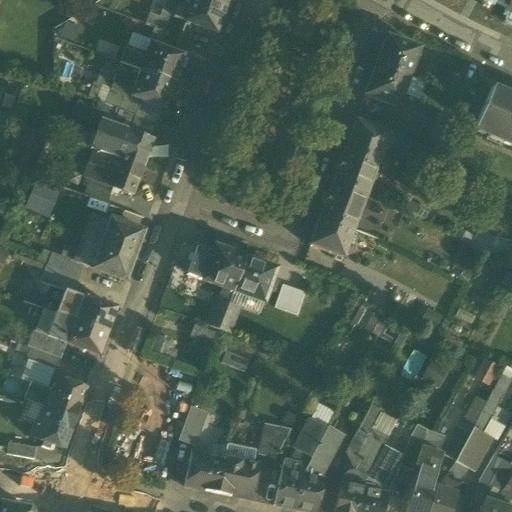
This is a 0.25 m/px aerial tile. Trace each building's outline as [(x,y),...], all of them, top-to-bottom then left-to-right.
[(174,19),(181,22),(188,0),(165,0),(160,14),(174,19)] [(214,35),(225,8),(203,0),(188,0),(181,22),(193,27),(214,35)] [(494,3),(506,10),(509,0),(494,0),(495,0),(494,3)] [(153,29),(168,35),(170,29),(174,19),(160,14),(159,18),(148,14),(143,25),(153,29)] [(176,37),(188,42),(193,27),(181,22),(178,32),(176,37)] [(78,28),(65,23),(59,38),(73,43),(78,28)] [(168,35),(153,29),(148,41),(149,41),(148,44),(161,49),(165,37),(167,38),(168,35)] [(170,29),(168,35),(176,37),(178,32),(170,29)] [(149,41),(148,41),(131,34),(125,48),(144,55),(148,44),(149,41)] [(161,49),(170,52),(176,37),(168,35),(167,38),(165,37),(161,49)] [(188,42),(176,37),(170,52),(182,57),(188,42)] [(385,38),(374,67),(407,79),(418,50),(385,38)] [(144,55),(138,71),(172,84),(182,57),(170,52),(161,49),(148,44),(144,55)] [(118,64),(138,71),(144,55),(125,48),(125,47),(118,64)] [(396,108),(407,79),(374,67),(363,96),(396,108)] [(138,71),(133,84),(128,98),(139,102),(162,111),(172,84),(138,71)] [(99,72),(94,86),(108,91),(113,77),(99,72)] [(110,92),(128,98),(133,84),(113,77),(108,91),(110,92)] [(450,102),(461,107),(471,85),(460,80),(450,102)] [(86,100),(104,107),(110,92),(108,91),(94,86),(91,85),(86,100)] [(473,132),(511,148),(511,99),(491,90),(473,132)] [(133,117),(139,102),(128,98),(110,92),(104,107),(114,110),(133,117)] [(139,102),(133,117),(157,126),(162,111),(139,102)] [(108,125),(128,132),(133,117),(114,110),(108,125)] [(9,114),(0,112),(0,123),(6,125),(9,114)] [(151,141),(157,126),(133,117),(128,132),(151,141)] [(89,150),(94,152),(141,169),(151,141),(128,132),(108,125),(99,121),(94,136),(89,150)] [(419,133),(444,143),(450,130),(425,121),(419,133)] [(354,122),(343,150),(378,163),(384,147),(389,149),(392,141),(387,139),(389,135),(354,122)] [(57,138),(89,150),(94,136),(63,124),(57,138)] [(343,150),(331,184),(366,197),(378,163),(343,150)] [(131,197),(141,169),(94,152),(89,166),(88,166),(83,179),(84,180),(83,184),(87,186),(98,190),(100,186),(107,188),(107,189),(111,190),(117,193),(117,192),(131,197)] [(385,159),(383,165),(391,168),(393,162),(385,159)] [(389,174),(391,168),(383,165),(381,171),(389,174)] [(59,192),(34,182),(23,211),(47,221),(59,192)] [(331,184),(318,218),(353,231),(366,197),(331,184)] [(83,198),(105,206),(111,190),(107,189),(107,188),(100,186),(98,190),(87,186),(83,198)] [(416,219),(423,223),(429,212),(422,208),(416,219)] [(80,238),(100,245),(108,222),(89,215),(80,238)] [(342,259),(353,231),(318,218),(308,247),(342,259)] [(108,222),(100,245),(133,258),(143,232),(109,220),(108,222)] [(83,267),(90,271),(100,245),(80,238),(76,251),(72,262),(83,267)] [(124,283),(133,258),(100,245),(90,271),(124,283)] [(58,258),(72,262),(76,251),(62,246),(58,258)] [(214,247),(211,253),(201,282),(220,289),(232,293),(244,258),(214,247)] [(186,276),(201,282),(211,253),(197,248),(186,276)] [(9,255),(0,251),(0,265),(2,267),(9,255)] [(37,265),(47,269),(51,255),(41,251),(37,265)] [(51,255),(47,269),(79,280),(83,267),(72,262),(58,258),(51,255)] [(275,270),(244,258),(232,293),(262,305),(267,292),(272,294),(276,285),(270,283),(275,270)] [(73,295),(79,280),(47,269),(41,285),(49,287),(63,293),(67,294),(67,293),(73,295)] [(49,287),(41,309),(55,314),(63,293),(49,287)] [(304,295),(282,287),(274,309),(296,317),(304,295)] [(228,304),(232,293),(220,289),(216,300),(228,304)] [(55,314),(55,315),(74,321),(83,298),(73,295),(67,293),(67,294),(63,293),(55,314)] [(262,305),(232,293),(228,304),(239,309),(258,316),(262,305)] [(83,298),(74,321),(106,333),(114,310),(83,298)] [(206,326),(218,331),(228,304),(216,300),(206,326)] [(239,309),(228,304),(218,331),(229,335),(239,309)] [(32,332),(47,338),(55,315),(55,314),(41,309),(32,332)] [(365,311),(359,328),(379,335),(385,317),(365,311)] [(55,315),(47,338),(66,345),(74,321),(55,315)] [(97,357),(106,333),(74,321),(66,345),(97,357)] [(191,338),(212,346),(216,335),(195,327),(191,338)] [(59,361),(66,345),(47,338),(32,332),(26,348),(29,349),(59,361)] [(172,341),(156,335),(149,354),(174,363),(177,353),(172,341)] [(15,351),(27,355),(29,349),(26,348),(17,345),(15,351)] [(25,361),(54,372),(59,361),(29,349),(27,355),(25,361)] [(248,362),(226,352),(221,364),(243,374),(248,362)] [(54,372),(25,361),(17,380),(29,385),(45,391),(51,376),(53,376),(54,372)] [(498,369),(484,361),(473,379),(487,388),(498,369)] [(511,371),(505,368),(501,376),(509,381),(511,374),(511,371)] [(51,376),(45,391),(46,391),(46,393),(48,394),(43,408),(74,420),(86,388),(53,376),(51,376)] [(501,376),(493,391),(501,396),(509,381),(501,376)] [(27,402),(43,408),(48,394),(46,393),(46,391),(45,391),(29,385),(23,401),(27,402)] [(485,406),(483,409),(493,414),(502,397),(501,396),(493,391),(485,406)] [(475,400),(457,432),(468,438),(472,430),(483,409),(485,406),(475,400)] [(43,408),(27,402),(19,421),(33,426),(35,422),(37,423),(43,408)] [(317,405),(309,421),(326,430),(334,415),(317,405)] [(62,450),(74,420),(43,408),(37,423),(35,422),(33,426),(29,438),(62,450)] [(178,441),(193,447),(205,413),(190,408),(178,441)] [(369,409),(355,435),(365,441),(366,441),(369,434),(380,414),(369,409)] [(472,430),(482,435),(490,420),(493,414),(483,409),(472,430)] [(369,434),(386,442),(396,423),(380,414),(369,434)] [(490,420),(482,435),(491,440),(497,443),(504,428),(490,420)] [(273,507),(294,511),(301,477),(326,430),(309,421),(293,450),(296,452),(290,464),(283,462),(273,506),(273,507)] [(261,457),(274,460),(290,431),(268,426),(261,457)] [(401,467),(412,472),(414,467),(421,449),(426,433),(418,429),(410,442),(401,467)] [(326,430),(301,477),(318,481),(341,438),(326,430)] [(469,470),(474,473),(491,440),(482,435),(472,430),(468,438),(455,462),(455,463),(469,470)] [(444,457),(455,462),(468,438),(457,432),(444,457)] [(414,483),(430,488),(435,473),(441,455),(438,454),(443,440),(435,436),(426,433),(421,449),(414,467),(418,469),(414,483)] [(345,476),(341,486),(361,490),(383,447),(386,442),(369,434),(366,441),(365,441),(355,459),(359,461),(356,467),(353,471),(348,472),(345,476)] [(355,459),(365,441),(355,435),(345,454),(353,464),(356,467),(359,461),(355,459)] [(6,456),(33,461),(36,449),(8,444),(6,456)] [(208,445),(205,456),(208,457),(208,459),(223,463),(224,459),(226,448),(208,445)] [(226,448),(224,459),(252,465),(255,453),(226,447),(226,448)] [(383,447),(361,490),(386,496),(387,493),(396,476),(397,467),(401,457),(383,447)] [(184,488),(216,494),(223,463),(208,459),(208,457),(205,456),(192,453),(191,456),(184,488)] [(490,489),(492,490),(505,466),(492,458),(478,482),(490,489)] [(224,459),(223,463),(216,494),(216,495),(249,502),(256,466),(252,465),(224,459)] [(469,470),(455,463),(445,476),(450,483),(458,485),(469,470)] [(511,474),(511,469),(505,466),(492,490),(501,495),(511,474)] [(445,476),(435,473),(430,488),(435,490),(445,476)] [(494,505),(511,511),(511,474),(501,495),(494,505)] [(445,476),(435,490),(455,496),(454,497),(462,499),(466,487),(458,485),(450,483),(445,476)] [(314,511),(321,482),(318,481),(301,477),(294,511),(298,511),(314,511)] [(427,511),(435,490),(430,488),(414,483),(405,511),(427,511)] [(355,511),(361,490),(341,486),(334,511),(355,511)] [(494,505),(501,495),(492,490),(490,489),(483,502),(494,505)] [(382,511),(386,496),(361,490),(355,511),(382,511)] [(449,511),(454,497),(455,496),(435,490),(427,511),(449,511)] [(511,511),(494,505),(483,502),(479,511),(511,511)]
